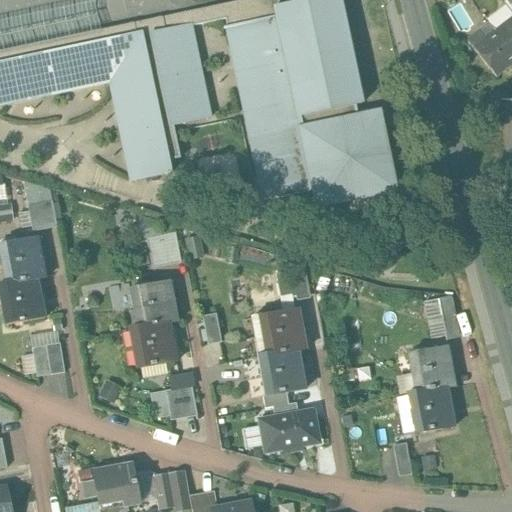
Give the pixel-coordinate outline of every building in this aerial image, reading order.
[(0,104),(104,83),(103,80),(113,77),(115,88),(111,88),(131,182),(170,174),(167,162),(180,159),(173,127),(209,119),(190,27),(225,20),(227,27),(223,28),(224,29),(227,29),(263,201),(313,191),(317,208),(395,191),(379,112),(358,117),(355,106),(361,104),(339,0),(309,0),(280,6),(278,0),(243,0),(0,51),(0,104)] [(511,0),(505,0),(503,1),(511,13),(511,0)] [(511,16),(486,37),(472,48),(496,78),(511,64),(511,16)] [(480,30),(467,41),(472,48),(486,37),(480,30)] [(41,203),(39,191),(25,194),(32,229),(56,225),(52,201),(41,203)] [(157,222),(137,216),(141,239),(146,239),(160,236),(157,222)] [(174,227),(157,222),(160,236),(175,233),(174,227)] [(181,261),(175,233),(160,236),(146,239),(151,266),(181,261)] [(40,252),(37,238),(0,245),(0,260),(5,285),(37,279),(45,277),(43,269),(40,252)] [(305,269),(275,274),(279,297),(295,294),(296,298),(310,295),(305,269)] [(5,285),(0,286),(0,301),(5,326),(45,318),(43,309),(40,294),(37,279),(5,285)] [(170,282),(129,290),(137,329),(169,323),(177,321),(175,313),(171,290),(170,282)] [(452,300),(440,302),(441,312),(454,310),(452,300)] [(295,310),(250,319),(254,338),(299,330),(297,320),(295,310)] [(454,310),(441,312),(446,337),(459,335),(454,310)] [(216,314),(202,317),(207,345),(221,343),(216,314)] [(137,329),(129,330),(136,370),(176,362),(172,343),(169,323),(137,329)] [(299,330),(254,338),(258,358),(260,358),(295,351),(303,350),(301,340),(299,330)] [(32,348),(46,346),(44,333),(30,335),(32,348)] [(60,344),(46,346),(51,373),(50,373),(51,376),(64,373),(60,344)] [(51,373),(46,346),(32,348),(32,353),(36,375),(50,373),(51,373)] [(448,347),(407,354),(411,374),(451,367),(450,358),(448,347)] [(295,351),(260,358),(263,377),(298,370),(297,361),(295,351)] [(36,375),(32,353),(21,355),(24,377),(36,375)] [(451,367),(411,374),(415,394),(447,388),(455,386),(453,377),(451,367)] [(298,370),(263,377),(267,397),(286,393),(302,390),(300,381),(298,370)] [(169,390),(177,389),(191,386),(188,372),(167,376),(169,390)] [(191,386),(177,389),(182,415),(196,413),(191,386)] [(415,394),(406,395),(414,435),(454,427),(453,420),(449,400),(447,388),(415,394)] [(169,390),(165,391),(170,418),(182,415),(177,389),(169,390)] [(267,397),(265,397),(262,398),(265,409),(272,408),(288,405),(286,393),(267,397)] [(288,405),(272,408),(274,420),(298,415),(296,404),(288,405)] [(274,420),(261,422),(266,451),(317,442),(311,413),(298,415),(274,420)] [(6,439),(0,439),(0,467),(11,466),(6,439)] [(405,444),(393,446),(398,474),(411,472),(405,444)] [(131,466),(93,472),(93,471),(92,471),(94,482),(83,484),(86,499),(97,497),(99,511),(116,511),(124,511),(123,507),(139,504),(132,463),(131,464),(131,466)] [(170,486),(186,483),(184,471),(168,474),(170,486)] [(168,474),(153,477),(159,511),(161,511),(174,510),(174,509),(170,486),(168,474)] [(181,511),(191,510),(189,496),(186,483),(170,486),(174,509),(174,510),(174,511),(181,511)] [(0,489),(0,511),(9,511),(5,488),(0,489)] [(214,492),(189,496),(191,510),(192,510),(191,511),(211,511),(217,510),(214,492)] [(217,510),(211,511),(252,511),(251,503),(217,510)]
